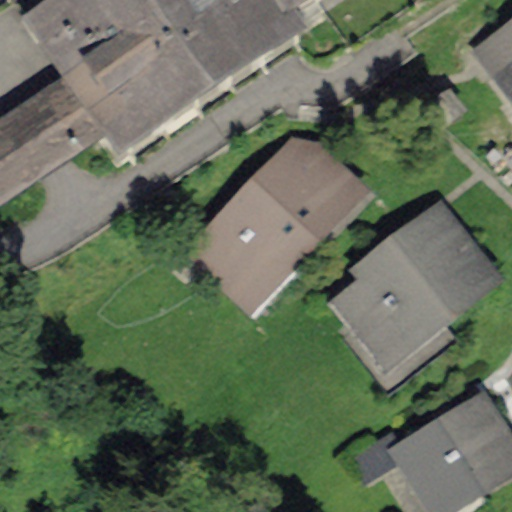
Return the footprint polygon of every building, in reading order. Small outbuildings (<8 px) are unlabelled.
[(103,160),(283,42),(255,0),(56,0),(15,27),(61,96),(103,160)] [(255,0),(283,42),(348,0),(255,0)] [(511,46),(469,74),(511,140),(511,46)] [(0,226),(103,160),(61,96),(0,135),(0,226)] [(373,181),(305,131),(199,274),(267,325),(373,181)] [(497,317),(440,230),(319,308),(376,396),(497,317)] [(466,511),(511,482),(511,448),(485,407),(382,473),(407,511),(466,511)]
